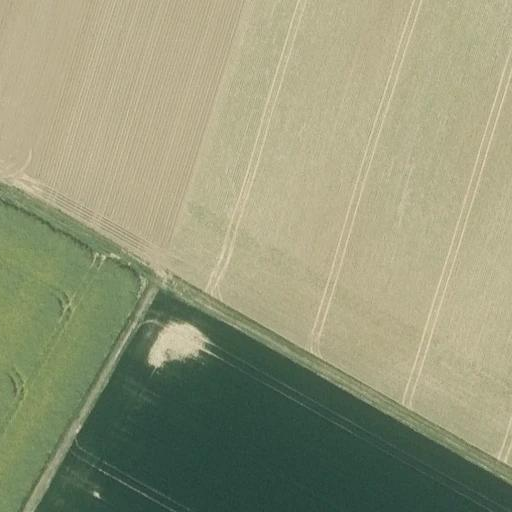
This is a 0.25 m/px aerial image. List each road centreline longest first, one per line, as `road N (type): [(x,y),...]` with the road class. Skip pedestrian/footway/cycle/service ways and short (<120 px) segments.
road 1 (track): [(511,482),(155,279),(27,511)]
road 2 (track): [(155,279),(0,191)]
